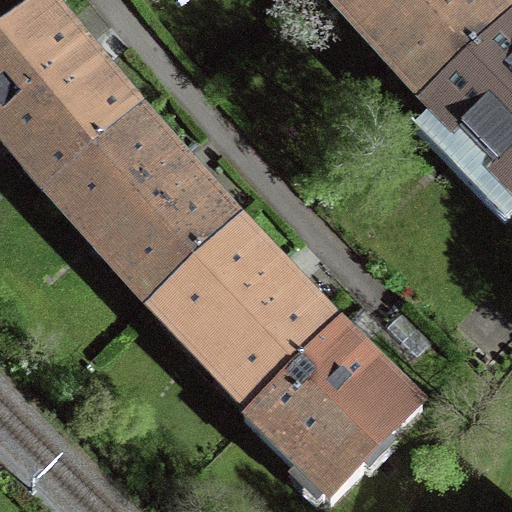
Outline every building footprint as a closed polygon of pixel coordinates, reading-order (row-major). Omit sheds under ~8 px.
[(348,0),(355,8),(345,17),(402,79),(411,71),(433,95),(509,24),(487,0),(348,0)] [(59,186),(136,120),(115,95),(119,91),(91,57),(47,4),(0,40),(0,134),(28,167),(37,159),(59,186)] [(511,26),(509,24),(433,95),(457,119),(448,128),(501,182),(496,186),(511,202),(511,26)] [(157,144),(136,120),(59,186),(83,212),(74,220),(128,280),(137,272),(160,298),(234,229),(212,205),(217,201),(189,171),(162,140),(157,144)] [(257,253),(234,229),(160,298),(184,324),(175,332),(231,390),(240,382),(263,406),(246,422),(247,423),(340,332),(338,330),(334,335),(313,313),(318,309),(289,279),(261,249),(257,253)] [(349,341),(340,332),(247,423),(331,504),(364,470),(361,467),(384,443),(388,446),(421,412),(349,341)]
